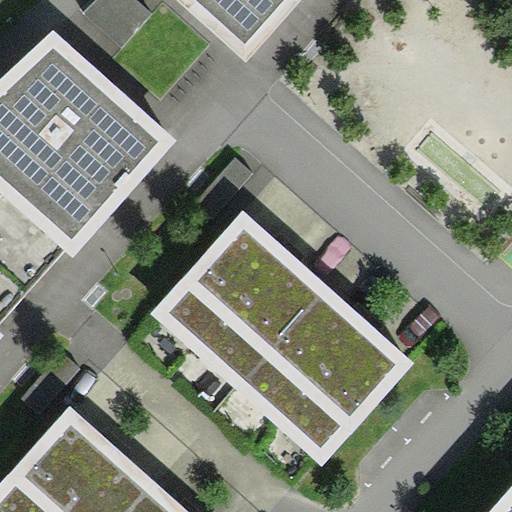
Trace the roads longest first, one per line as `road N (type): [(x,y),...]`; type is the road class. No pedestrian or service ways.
road 1 (residential): [(47,311),(228,104),(511,349)]
road 2 (residential): [(47,311),(273,511)]
road 3 (residential): [(511,350),(367,511)]
